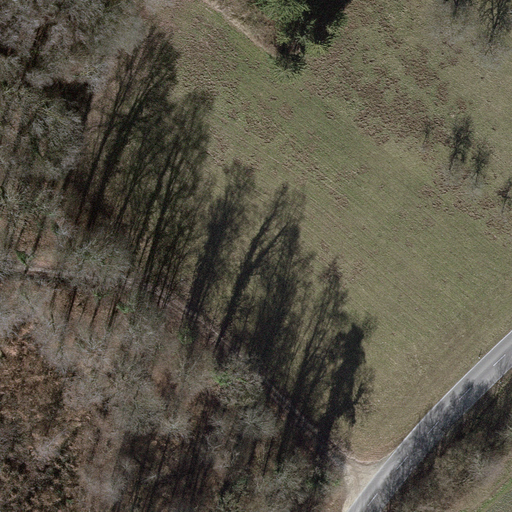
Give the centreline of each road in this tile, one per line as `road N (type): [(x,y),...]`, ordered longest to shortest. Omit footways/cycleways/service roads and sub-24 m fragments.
road 1 (track): [(0,260),(155,291),(382,496)]
road 2 (tertiary): [(371,511),(511,353)]
